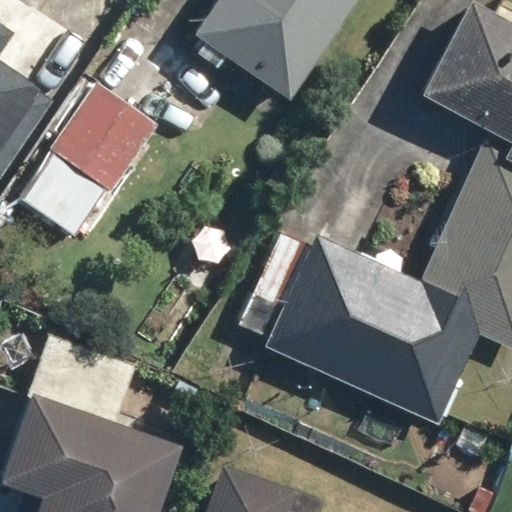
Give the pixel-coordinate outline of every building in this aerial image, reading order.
[(207,0),(186,31),(283,96),(349,0),(207,0)] [(511,21),(470,0),(462,0),(414,92),(505,139),(497,155),(511,162),(511,21)] [(0,171),(3,173),(57,96),(40,85),(46,77),(0,45),(0,44),(17,21),(0,9),(0,171)] [(45,145),(50,148),(17,196),(71,233),(104,186),(107,189),(155,120),(92,77),(45,145)] [(263,333),(258,343),(434,421),(474,331),(511,348),(511,172),(471,154),(415,279),(309,232),(305,241),(276,227),(234,321),(263,333)] [(0,461),(0,469),(52,487),(43,511),(156,511),(178,448),(22,396),(0,461)] [(216,461),(199,511),(301,511),(287,507),(294,486),(216,461)]
